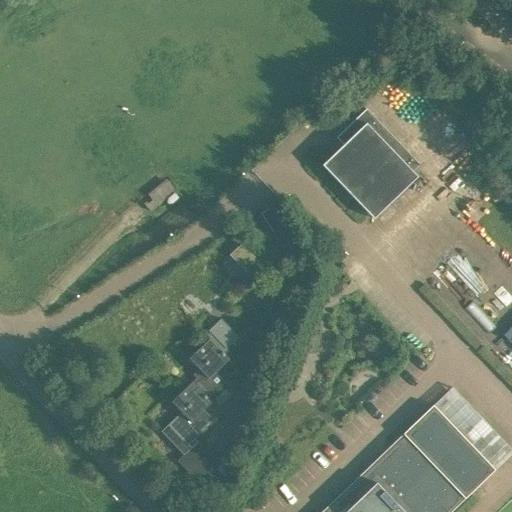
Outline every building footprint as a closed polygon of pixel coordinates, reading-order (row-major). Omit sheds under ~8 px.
[(344,145),(334,154),(322,165),(369,214),(420,165),(366,109),(336,137),(344,145)] [(175,192),(168,183),(149,198),(152,202),(148,205),(145,208),(150,213),(157,206),(175,192)] [(511,231),(492,211),(481,222),(511,254),(511,231)] [(298,243),(286,224),(273,232),(285,251),(298,243)] [(241,246),(231,255),(245,270),(255,261),(241,246)] [(208,340),(188,359),(201,373),(197,376),(203,383),(201,385),(211,396),(231,377),(221,367),(229,359),(225,356),(229,352),(226,348),(238,337),(221,319),(208,331),(210,333),(206,337),(208,340)] [(511,319),(499,332),(511,345),(511,319)] [(181,412),(168,424),(190,448),(177,460),(200,484),(220,465),(194,438),(213,420),(203,410),(211,402),(208,399),(211,396),(201,385),(203,383),(197,376),(171,402),(181,412)] [(447,384),(314,511),(446,511),(510,450),(447,384)]
